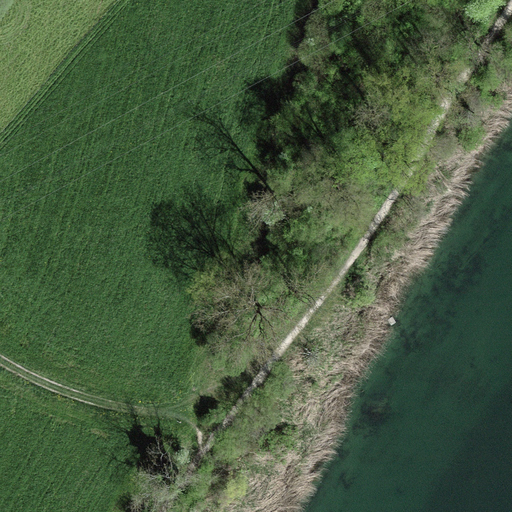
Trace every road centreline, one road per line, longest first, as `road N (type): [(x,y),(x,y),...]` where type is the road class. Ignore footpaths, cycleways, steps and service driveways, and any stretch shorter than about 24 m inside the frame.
road 1 (track): [(0,359),(54,387),(159,412)]
road 2 (track): [(159,412),(278,358)]
